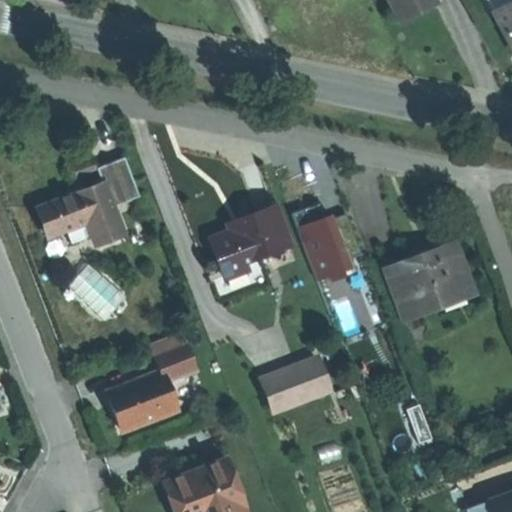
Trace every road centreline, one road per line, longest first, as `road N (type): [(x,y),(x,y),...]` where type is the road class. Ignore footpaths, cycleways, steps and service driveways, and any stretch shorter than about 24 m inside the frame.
road 1 (residential): [(0,74),(474,173),(511,272)]
road 2 (secondary): [(0,20),(511,120)]
road 3 (residential): [(0,273),(71,470)]
